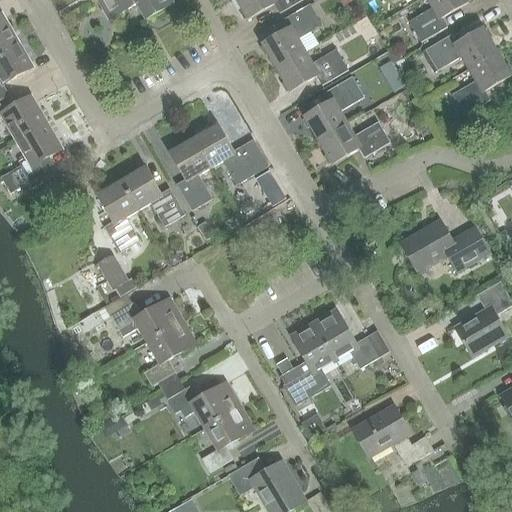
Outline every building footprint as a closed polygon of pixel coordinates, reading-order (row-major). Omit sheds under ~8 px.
[(94,0),(107,22),(142,2),(151,18),(173,5),(169,0),(94,0)] [(234,0),(247,21),(274,5),(279,15),(304,0),(234,0)] [(465,0),(425,0),(432,10),(408,24),(420,44),(446,29),(441,20),(468,4),(465,0)] [(275,70),(305,53),(298,40),(321,27),(309,6),(283,21),(289,31),(261,46),(275,70)] [(0,16),(0,51),(17,42),(2,15),(0,16)] [(460,59),(468,71),(497,54),(483,30),(457,46),(451,37),(425,52),(437,73),(460,59)] [(0,101),(8,97),(2,86),(32,69),(17,42),(0,51),(0,101)] [(312,65),(305,53),(275,70),(289,94),(316,78),(321,87),(348,72),(336,51),(312,65)] [(401,60),(396,52),(388,56),(393,65),(401,60)] [(497,54),(468,71),(475,83),(451,97),(463,117),(489,102),(484,93),(511,77),(497,54)] [(389,63),(379,68),(385,78),(395,73),(389,63)] [(317,143),(347,125),(340,113),(363,99),(351,79),(319,98),(324,107),(304,119),(317,143)] [(4,113),(0,106),(0,121),(3,120),(15,142),(46,124),(31,97),(4,113)] [(62,150),(46,124),(15,142),(23,156),(25,159),(20,162),(18,163),(21,168),(0,179),(10,195),(42,177),(35,166),(62,150)] [(354,138),(347,125),(317,143),(331,166),(358,150),(363,160),(390,144),(378,124),(354,138)] [(193,140),(210,170),(223,163),(237,187),(257,175),(242,148),(232,154),(217,127),(193,140)] [(198,177),(210,170),(193,140),(170,154),(185,181),(176,187),(191,213),(212,201),(198,177)] [(121,183),(138,213),(150,206),(163,229),(184,217),(169,191),(160,196),(144,169),(121,183)] [(63,184),(54,170),(39,179),(47,193),(63,184)] [(268,172),(255,181),(266,198),(272,208),(285,200),(279,190),(279,188),(268,172)] [(125,220),(138,213),(121,183),(97,197),(112,223),(103,229),(118,255),(139,243),(125,220)] [(456,273),(489,254),(474,229),(451,242),(439,222),(400,245),(417,275),(447,257),(456,273)] [(204,224),(197,228),(205,242),(212,237),(204,224)] [(497,236),(504,248),(506,247),(511,243),(511,233),(505,232),(497,236)] [(112,292),(115,291),(120,299),(136,289),(131,280),(128,282),(113,256),(96,266),(112,292)] [(173,257),(169,260),(173,266),(179,262),(177,258),(173,257)] [(494,317),(511,306),(511,305),(499,283),(476,297),(484,312),(455,330),(471,358),(507,338),(494,317)] [(110,319),(118,332),(122,339),(137,330),(145,344),(182,323),(169,300),(141,317),(133,304),(132,305),(110,318),(110,319)] [(359,371),(379,359),(389,353),(377,333),(355,346),(334,310),(312,323),(335,362),(349,354),(359,371)] [(162,395),(180,384),(167,362),(195,345),(182,323),(145,344),(158,366),(143,375),(151,388),(156,385),(162,395)] [(310,371),(298,378),(285,386),(282,387),(294,408),(295,408),(293,405),(308,396),(310,399),(330,388),(320,370),(335,362),(312,323),(290,336),(305,363),(310,371)] [(282,376),(280,377),(285,386),(298,378),(310,371),(305,363),(292,370),(282,376)] [(184,391),(180,384),(162,395),(174,416),(180,412),(184,419),(194,414),(203,430),(239,409),(225,384),(197,401),(190,388),(184,391)] [(511,390),(499,398),(511,418),(511,390)] [(361,427),(352,432),(368,459),(392,445),(405,468),(433,452),(425,439),(408,449),(402,440),(409,435),(393,408),(361,427)] [(239,409),(203,430),(216,452),(201,461),(209,475),(233,461),(225,448),(253,432),(239,409)] [(109,423),(100,428),(105,437),(111,434),(112,428),(109,423)] [(269,511),(290,511),(303,505),(280,465),(266,473),(258,459),(239,471),(228,477),(239,498),(255,488),(269,511)] [(235,465),(224,471),(228,477),(239,471),(235,465)] [(425,486),(417,471),(410,475),(418,490),(425,486)] [(196,511),(190,502),(180,508),(182,511),(196,511)]
